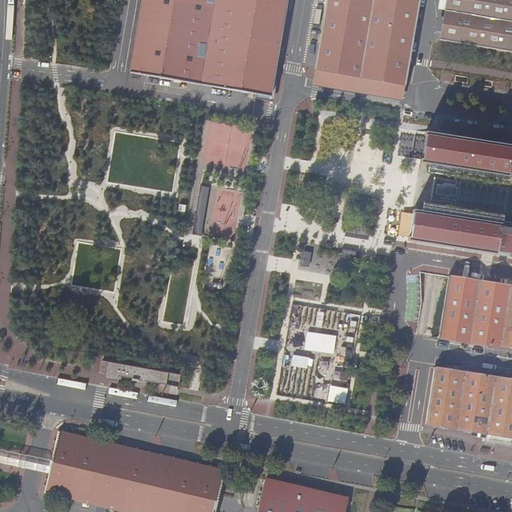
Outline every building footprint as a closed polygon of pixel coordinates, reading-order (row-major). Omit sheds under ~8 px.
[(142,0),(130,74),(271,97),(287,0),(142,0)] [(420,0),(326,0),(312,86),(386,98),(390,88),(404,91),(420,0)] [(511,51),(511,0),(444,0),(438,39),(511,51)] [(245,169),(253,129),(207,121),(200,161),(245,169)] [(511,146),(425,132),(424,136),(426,136),(422,160),(421,160),(420,163),(456,169),(462,170),(460,182),(511,190),(511,146)] [(462,170),(456,169),(448,216),(454,216),(456,204),(511,212),(511,190),(460,182),(462,170)] [(202,185),(194,232),(206,234),(212,186),(202,185)] [(448,216),(413,210),(412,214),(413,214),(410,238),(408,237),(408,241),(497,255),(497,252),(510,254),(510,257),(511,257),(511,212),(456,204),(454,216),(448,216)] [(304,250),(301,264),(309,265),(312,252),(304,250)] [(511,286),(451,278),(441,339),(488,346),(487,348),(490,350),(494,350),(495,349),(495,347),(507,349),(507,351),(509,353),(511,353),(511,286)] [(294,353),(291,365),(308,368),(310,357),(294,353)] [(178,387),(179,388),(181,375),(175,374),(142,367),(136,366),(104,359),(101,371),(106,372),(105,377),(119,380),(120,375),(133,378),(140,379),(172,386),(178,387)] [(431,400),(427,425),(511,438),(511,380),(511,379),(510,377),(505,376),(504,377),(503,379),(492,377),(492,375),(490,373),(486,373),(484,374),(483,376),(436,369),(431,400)] [(57,431),(43,492),(129,511),(214,511),(224,470),(57,431)] [(344,511),(346,504),(347,499),(265,480),(257,511),(344,511)]
